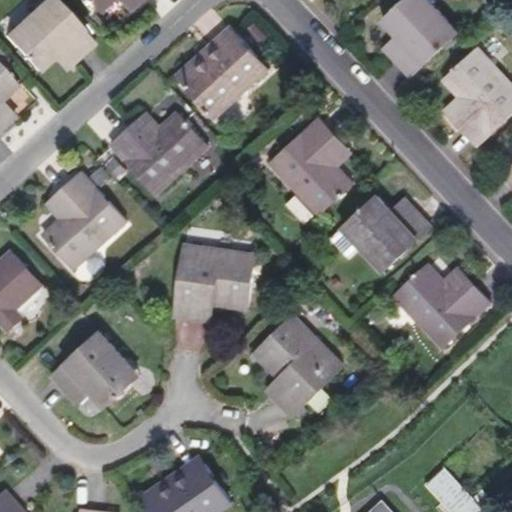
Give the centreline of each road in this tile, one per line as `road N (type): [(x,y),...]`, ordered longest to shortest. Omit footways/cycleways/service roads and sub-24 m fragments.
road 1 (residential): [(511,251),(275,0)]
road 2 (residential): [(205,0),(0,184)]
road 3 (residential): [(189,402),(115,453),(85,457),(64,449),(0,376)]
